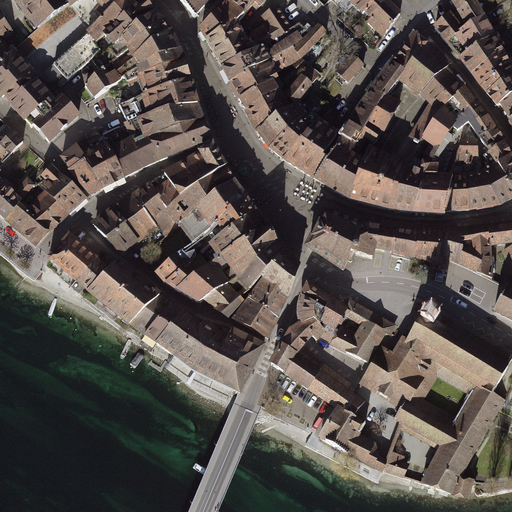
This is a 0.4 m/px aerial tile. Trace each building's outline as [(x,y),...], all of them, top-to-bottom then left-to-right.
[(36,28),(68,4),(64,0),(14,0),(36,27),(36,28)] [(99,22),(86,33),(52,64),(52,65),(62,76),(66,81),(99,51),(93,44),(104,35),(103,34),(127,14),(143,1),(142,0),(121,0),(114,7),(115,8),(99,22)] [(77,0),(69,6),(78,15),(89,28),(85,32),(86,33),(99,22),(115,8),(114,7),(121,0),(77,0)] [(196,14),(207,0),(178,0),(190,13),(190,14),(193,17),(196,14)] [(234,22),(234,23),(237,21),(239,19),(243,14),(228,0),(220,10),(199,30),(201,34),(205,40),(221,30),(234,22)] [(228,0),(243,14),(251,5),(253,3),(249,0),(228,0)] [(255,9),(263,0),(249,0),(253,3),(251,5),(255,9)] [(375,0),(329,0),(336,6),(342,0),(346,0),(360,13),(361,14),(363,12),(375,0)] [(383,0),(375,0),(363,12),(370,19),(366,23),(372,29),(376,25),(384,33),(398,14),(383,0)] [(449,0),(457,10),(472,0),(449,0)] [(472,0),(457,10),(466,27),(481,15),(480,14),(472,0)] [(138,23),(153,12),(143,1),(127,14),(103,34),(104,35),(112,45),(112,46),(130,30),(138,23)] [(19,44),(11,51),(21,62),(49,37),(78,15),(69,6),(68,4),(36,28),(19,44)] [(261,17),(267,25),(275,39),(290,29),(276,7),(261,17)] [(144,35),(162,23),(153,12),(138,23),(130,30),(112,46),(92,62),(100,72),(109,64),(116,59),(127,50),(144,35)] [(433,27),(446,43),(462,31),(456,24),(457,23),(457,22),(456,23),(448,14),(433,27)] [(486,24),(481,15),(466,27),(462,31),(446,43),(459,58),(492,35),(486,24)] [(0,40),(9,33),(10,32),(0,19),(0,40)] [(221,69),(251,51),(252,52),(260,49),(275,39),(267,25),(244,40),(241,35),(234,23),(234,22),(221,30),(205,40),(213,55),(221,69)] [(163,23),(162,23),(144,35),(127,50),(129,55),(119,63),(116,59),(109,64),(116,71),(132,59),(150,46),(150,44),(170,32),(163,23)] [(297,24),(290,29),(275,39),(284,52),(286,51),(294,46),(302,39),(308,34),(297,24)] [(257,66),(228,83),(235,95),(238,100),(270,81),(271,82),(276,79),(272,71),(291,61),(297,56),(299,59),(300,58),(324,32),(317,26),(308,34),(302,39),(294,46),(286,51),(284,52),(277,56),(267,61),(257,66)] [(177,48),(170,32),(150,44),(150,46),(132,59),(116,71),(122,79),(123,78),(122,77),(133,70),(139,67),(158,58),(178,50),(177,48)] [(412,34),(390,63),(402,72),(404,70),(409,65),(424,44),(425,43),(412,34)] [(493,37),(492,35),(459,58),(470,74),(502,51),(493,37)] [(251,51),(221,69),(227,80),(228,83),(257,66),(267,61),(277,56),(284,52),(275,39),(260,49),(252,52),(251,51)] [(432,51),(424,44),(409,65),(404,70),(402,72),(396,79),(398,81),(418,94),(420,92),(447,66),(432,51)] [(178,50),(158,58),(139,67),(133,70),(122,77),(123,78),(122,79),(123,78),(125,82),(139,77),(139,76),(171,65),(182,61),(178,50)] [(29,74),(21,62),(11,51),(0,60),(0,97),(1,98),(4,95),(10,102),(29,84),(24,78),(29,74)] [(502,52),(502,51),(470,74),(480,87),(499,76),(499,75),(511,68),(510,67),(511,65),(511,64),(510,60),(507,61),(503,54),(502,52)] [(360,66),(361,65),(351,56),(335,73),(345,83),(360,66)] [(304,62),(300,58),(299,59),(292,66),(297,70),(304,62)] [(189,80),(182,61),(171,65),(139,76),(139,77),(143,88),(137,92),(139,96),(148,92),(166,86),(167,87),(175,84),(189,80)] [(346,128),(342,136),(355,144),(361,133),(367,123),(379,102),(384,97),(396,79),(402,72),(390,63),(370,89),(345,128),(346,128)] [(100,72),(84,85),(94,98),(113,86),(122,79),(116,71),(109,64),(100,72)] [(62,76),(52,65),(40,75),(50,86),(55,83),(62,76)] [(319,74),(310,66),(304,73),(301,77),(310,85),(319,74)] [(447,66),(420,92),(431,104),(438,113),(442,107),(462,88),(448,74),(447,66)] [(486,94),(511,77),(511,70),(511,68),(499,75),(499,76),(480,87),(486,94)] [(44,92),(50,86),(40,75),(34,81),(44,92)] [(57,85),(59,87),(66,81),(62,76),(55,83),(57,85)] [(276,119),(255,130),(256,131),(260,137),(264,142),(268,149),(269,149),(286,134),(305,116),(306,116),(321,102),(321,101),(312,94),(303,103),(299,99),(310,85),(301,77),(285,98),(289,101),(294,106),(276,119)] [(499,104),(511,95),(511,77),(486,94),(496,106),(499,104)] [(29,84),(10,102),(8,103),(30,127),(32,125),(47,142),(77,115),(61,98),(55,104),(44,92),(34,81),(34,80),(29,84)] [(195,105),(189,80),(175,84),(167,87),(166,86),(148,92),(139,96),(118,106),(126,123),(139,118),(140,119),(164,111),(195,105)] [(270,81),(238,100),(242,106),(244,111),(256,104),(256,105),(269,97),(268,97),(276,92),(271,82),(270,81)] [(442,107),(448,114),(449,113),(451,114),(455,110),(461,114),(472,101),(462,88),(442,107)] [(256,104),(244,111),(250,120),(255,130),(276,119),(294,106),(289,101),(285,104),(279,92),(278,91),(276,92),(268,97),(269,97),(256,105),(256,104)] [(509,120),(511,117),(511,95),(499,104),(509,120)] [(374,142),(377,139),(380,133),(381,132),(397,104),(384,97),(379,102),(367,123),(361,133),(374,142)] [(483,115),(472,101),(461,114),(456,120),(453,124),(451,127),(456,130),(460,127),(467,122),(470,126),(483,115)] [(286,134),(269,149),(278,156),(282,160),(296,143),(298,140),(312,125),(316,122),(316,121),(329,109),(321,102),(306,116),(305,116),(286,134)] [(196,106),(195,105),(164,111),(140,119),(139,118),(126,123),(118,126),(125,141),(136,136),(145,133),(148,140),(170,129),(201,120),(196,106)] [(431,144),(437,148),(442,141),(451,127),(453,124),(456,120),(448,114),(442,107),(438,113),(436,114),(422,138),(431,144)] [(422,138),(436,114),(428,109),(402,152),(410,158),(412,154),(422,138)] [(469,126),(478,138),(492,128),(483,115),(470,126),(469,126)] [(170,129),(148,140),(158,160),(159,160),(178,153),(208,139),(201,120),(170,129)] [(306,175),(308,176),(321,158),(335,136),(316,121),(316,122),(312,125),(298,140),(296,143),(282,160),(306,175)] [(0,142),(11,132),(6,126),(0,130),(0,142)] [(101,189),(122,178),(108,149),(125,141),(118,126),(101,134),(96,136),(96,135),(80,141),(75,145),(75,146),(84,160),(101,189)] [(488,152),(503,142),(493,127),(492,128),(478,138),(480,141),(488,152)] [(477,156),(476,156),(475,141),(467,129),(464,133),(463,136),(459,148),(457,155),(467,155),(467,166),(468,166),(467,177),(467,210),(498,205),(499,204),(481,173),(480,171),(477,156)] [(0,163),(21,142),(11,132),(0,142),(0,183),(2,181),(0,177),(0,163)] [(385,134),(381,132),(380,133),(377,139),(380,141),(385,134)] [(108,149),(122,178),(158,160),(148,140),(145,133),(136,136),(125,141),(108,149)] [(463,136),(456,134),(451,145),(459,148),(463,136)] [(355,144),(342,136),(341,135),(334,148),(325,161),(317,173),(313,179),(332,191),(333,191),(337,184),(342,172),(348,156),(354,146),(355,144)] [(426,166),(421,175),(422,176),(410,212),(443,214),(444,211),(442,211),(444,205),(451,176),(450,176),(457,155),(459,148),(451,145),(449,144),(449,145),(450,145),(449,150),(448,150),(445,149),(447,145),(446,144),(446,143),(445,143),(442,142),(442,141),(437,148),(431,159),(427,166),(426,166)] [(511,190),(511,159),(510,156),(503,142),(488,152),(496,165),(497,164),(511,190)] [(431,159),(437,148),(431,144),(424,155),(431,159)] [(69,169),(84,160),(75,146),(60,158),(69,169)] [(179,165),(194,188),(223,169),(221,165),(216,156),(213,150),(211,146),(183,163),(179,165)] [(352,191),(349,200),(362,203),(372,206),(391,210),(397,187),(404,168),(405,169),(410,158),(402,152),(401,152),(394,164),(393,163),(395,158),(392,156),(389,160),(382,157),(367,149),(365,152),(362,163),(363,164),(356,179),(352,191)] [(499,204),(511,197),(511,190),(497,164),(496,165),(488,152),(480,158),(480,159),(484,172),(482,173),(481,171),(480,171),(481,173),(499,204)] [(444,211),(467,210),(467,177),(468,166),(467,166),(467,155),(457,155),(450,176),(451,176),(444,205),(442,211),(444,211)] [(337,184),(333,191),(349,200),(352,191),(356,179),(363,164),(362,163),(348,156),(342,172),(337,184)] [(321,158),(308,176),(310,178),(313,179),(325,161),(323,159),(321,158)] [(84,160),(69,169),(79,182),(90,195),(101,189),(84,160)] [(194,188),(179,165),(163,175),(130,195),(152,222),(166,210),(165,210),(180,197),(194,188)] [(56,172),(50,166),(42,175),(47,180),(39,187),(44,192),(66,214),(84,198),(56,171),(56,172)] [(422,176),(421,175),(405,169),(404,168),(397,187),(391,210),(410,212),(422,176)] [(233,184),(223,169),(194,188),(180,197),(165,210),(166,210),(171,217),(177,224),(178,225),(201,206),(233,184)] [(26,179),(13,193),(20,199),(32,185),(26,179)] [(3,181),(2,181),(0,183),(0,216),(4,220),(17,204),(19,203),(19,202),(2,186),(5,183),(3,181)] [(243,199),(233,184),(201,206),(178,225),(192,243),(194,242),(226,218),(223,213),(243,199)] [(47,232),(66,214),(44,192),(25,211),(47,232)] [(152,222),(130,195),(112,210),(134,241),(135,240),(137,242),(155,226),(152,222)] [(254,213),(243,199),(223,213),(226,218),(194,242),(200,251),(209,243),(222,234),(223,235),(254,213)] [(17,204),(4,220),(35,246),(47,232),(25,211),(17,204)] [(118,253),(134,241),(112,210),(105,215),(93,226),(107,240),(118,253)] [(163,226),(171,217),(166,210),(152,222),(155,226),(162,227),(163,226)] [(254,213),(223,235),(222,234),(209,243),(200,251),(198,253),(199,254),(193,258),(192,259),(190,262),(164,283),(175,290),(227,252),(236,245),(237,246),(265,228),(264,227),(254,213)] [(351,251),(361,226),(324,214),(318,225),(316,228),(307,247),(325,259),(342,270),(346,260),(349,261),(351,261),(352,258),(354,254),(351,251)] [(511,222),(485,226),(488,245),(511,242),(511,222)] [(390,252),(395,231),(395,232),(393,231),(361,226),(351,251),(354,254),(370,258),(373,249),(389,252),(390,252)] [(459,254),(455,263),(471,270),(490,277),(488,245),(485,226),(457,230),(458,245),(459,246),(459,250),(459,254)] [(273,243),(265,228),(237,246),(236,245),(227,252),(175,290),(197,303),(198,304),(202,299),(202,298),(226,284),(225,283),(225,282),(213,268),(221,264),(222,263),(220,261),(223,259),(236,276),(273,244),(273,243)] [(442,231),(442,232),(437,253),(445,258),(455,263),(459,254),(459,250),(459,246),(458,245),(457,230),(442,231)] [(412,257),(418,233),(417,233),(395,231),(390,252),(391,252),(390,255),(412,261),(413,257),(412,257)] [(437,253),(442,232),(418,233),(412,257),(413,257),(429,261),(428,266),(438,268),(443,269),(445,258),(437,253)] [(50,259),(75,280),(95,260),(94,259),(68,236),(52,255),(49,258),(50,259)] [(282,252),(273,244),(236,276),(225,283),(226,284),(202,298),(202,299),(209,305),(210,304),(216,309),(235,294),(231,290),(242,283),(247,289),(248,289),(259,277),(282,252)] [(511,247),(503,251),(505,259),(511,274),(511,247)] [(181,252),(179,253),(155,272),(164,283),(190,262),(192,259),(190,254),(191,253),(183,256),(180,253),(181,252)] [(297,266),(282,252),(259,277),(262,280),(286,298),(291,286),(297,267),(297,266)] [(96,261),(95,260),(75,280),(86,290),(86,291),(107,270),(106,269),(96,261)] [(127,323),(129,324),(158,296),(116,261),(107,270),(86,291),(87,291),(127,323)] [(441,283),(443,269),(438,268),(437,271),(436,271),(434,281),(440,283),(441,283)] [(246,299),(248,300),(276,319),(281,309),(286,298),(262,280),(246,299)] [(307,284),(302,297),(323,310),(319,322),(324,324),(321,331),(318,336),(321,338),(329,342),(335,332),(336,333),(337,332),(339,332),(342,327),(337,324),(346,310),(346,308),(307,284)] [(499,297),(492,311),(511,320),(511,289),(505,286),(499,297)] [(239,297),(235,294),(216,309),(227,317),(241,301),(239,298),(239,297)] [(172,307),(158,296),(129,324),(143,335),(172,307)] [(319,322),(323,310),(302,297),(299,306),(298,315),(298,325),(305,331),(309,326),(310,320),(312,320),(321,331),(324,324),(319,322)] [(267,338),(276,319),(248,300),(232,319),(267,338)] [(364,320),(384,332),(385,331),(356,315),(359,309),(349,303),(346,308),(346,310),(349,312),(346,318),(357,324),(359,321),(362,323),(364,320)] [(440,313),(426,305),(418,319),(416,323),(416,324),(416,325),(417,325),(415,327),(414,329),(413,329),(413,330),(412,329),(408,336),(409,336),(406,340),(404,344),(433,361),(485,392),(490,395),(491,393),(507,367),(506,367),(511,357),(493,346),(492,348),(438,316),(440,313)] [(172,307),(143,335),(155,344),(184,314),(172,307)] [(200,327),(184,314),(155,344),(194,371),(238,393),(251,369),(262,346),(230,331),(221,328),(218,334),(217,334),(205,323),(200,327)] [(314,340),(315,341),(318,336),(321,331),(312,320),(310,320),(309,326),(305,331),(310,336),(314,339),(314,340)] [(354,337),(345,352),(354,356),(353,356),(354,357),(355,356),(366,361),(365,362),(366,363),(373,350),(384,332),(364,320),(362,323),(355,334),(354,337)] [(294,354),(302,340),(305,339),(310,336),(305,331),(298,325),(294,328),(290,332),(282,346),(294,354)] [(329,343),(345,352),(354,337),(355,334),(342,327),(339,332),(337,332),(336,333),(335,332),(329,342),(330,342),(329,343)] [(401,340),(393,354),(425,373),(426,372),(433,361),(404,344),(406,340),(402,338),(401,339),(401,340)] [(307,390),(319,372),(318,371),(294,354),(282,346),(272,365),(277,369),(307,390)] [(408,403),(425,373),(393,354),(392,355),(381,348),(370,366),(360,382),(383,395),(382,396),(385,397),(397,404),(401,399),(408,403)] [(453,428),(455,429),(454,429),(460,433),(485,392),(433,361),(426,372),(425,373),(408,403),(452,430),(453,428)] [(328,378),(319,372),(307,390),(331,406),(338,409),(339,407),(355,417),(357,414),(355,412),(363,402),(352,395),(335,383),(339,377),(333,372),(328,378)] [(439,453),(436,459),(465,472),(498,410),(503,400),(491,393),(490,395),(485,392),(460,433),(454,429),(455,429),(453,428),(452,430),(408,403),(401,399),(397,404),(394,410),(397,412),(393,419),(401,423),(409,428),(416,432),(417,433),(421,435),(421,436),(423,437),(423,436),(442,447),(439,453)] [(351,455),(361,438),(367,423),(363,421),(364,417),(361,416),(357,414),(355,417),(339,407),(338,409),(320,439),(348,455),(351,455)] [(361,438),(351,455),(378,469),(378,467),(375,465),(379,458),(375,445),(361,438)] [(383,472),(385,472),(390,459),(384,458),(379,458),(375,465),(378,467),(378,469),(380,470),(383,472)] [(390,459),(385,472),(402,478),(403,476),(408,465),(390,459)] [(434,462),(433,465),(434,466),(434,468),(458,478),(462,479),(464,475),(465,472),(436,459),(434,462)] [(473,480),(462,479),(458,478),(434,468),(434,466),(433,465),(431,469),(430,471),(427,469),(424,476),(426,477),(424,483),(423,485),(430,487),(428,492),(435,494),(436,489),(468,497),(471,483),(473,483),(476,483),(475,481),(473,480)] [(403,476),(402,478),(423,485),(424,483),(403,476)]
